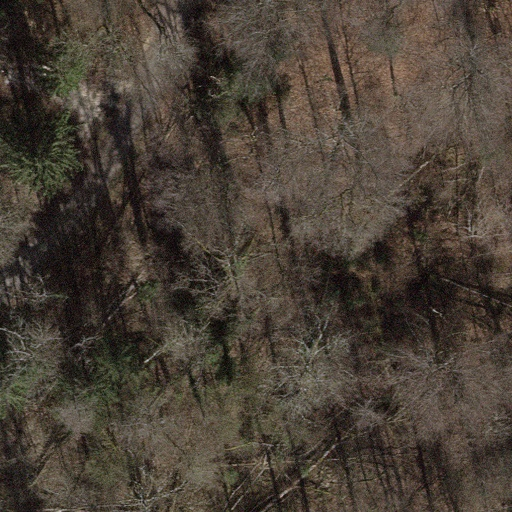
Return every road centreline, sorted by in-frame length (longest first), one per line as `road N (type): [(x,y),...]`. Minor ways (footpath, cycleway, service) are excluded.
road 1 (track): [(123,142),(335,411),(457,511)]
road 2 (track): [(0,291),(69,227),(123,142),(178,0)]
